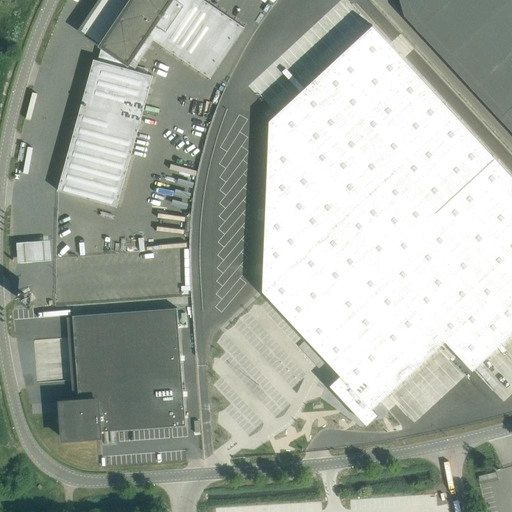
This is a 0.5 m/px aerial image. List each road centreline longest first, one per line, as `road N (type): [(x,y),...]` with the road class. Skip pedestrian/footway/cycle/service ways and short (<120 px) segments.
road 1 (unclassified): [(511,427),(338,463),(89,482),(59,473),(32,448),(0,330)]
road 2 (unknown): [(213,473),(194,249),(204,147),(254,38),(285,0)]
road 3 (unknown): [(250,308),(364,436),(511,402)]
road 4 (unknown): [(359,0),(511,171)]
road 5 (unclassified): [(0,184),(13,111),(53,0)]
road 6 (unknown): [(511,141),(392,0)]
road 7 (unknown): [(244,0),(250,14),(240,43),(214,76),(177,86)]
